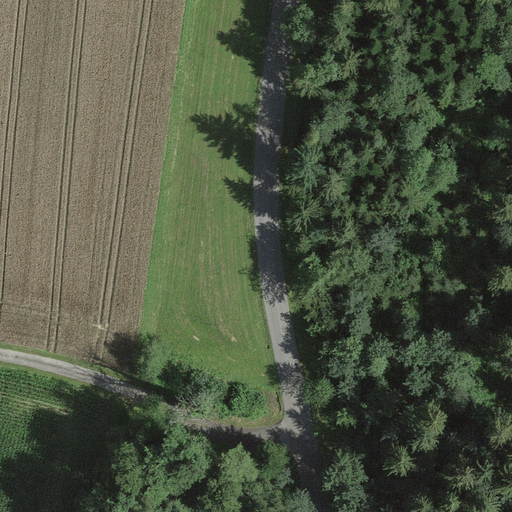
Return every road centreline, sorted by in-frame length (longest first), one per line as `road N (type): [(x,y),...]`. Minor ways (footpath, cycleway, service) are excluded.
road 1 (unclassified): [(320,511),(267,265),(260,143),(287,0)]
road 2 (track): [(0,359),(99,376),(176,410),(271,497),(320,511)]
